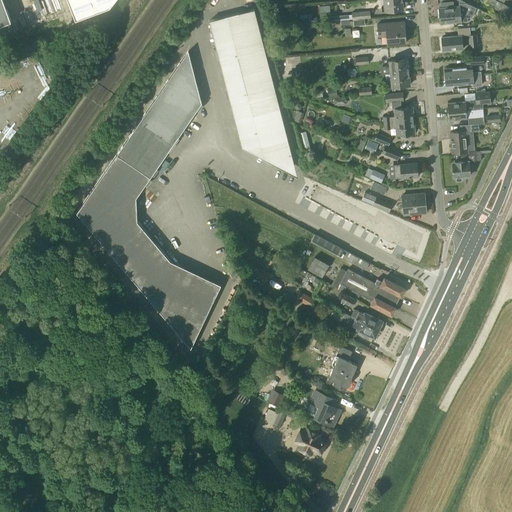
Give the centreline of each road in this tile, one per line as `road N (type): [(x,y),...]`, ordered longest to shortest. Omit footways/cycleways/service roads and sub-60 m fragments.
road 1 (residential): [(472,241),(441,222),(421,0)]
road 2 (unclassified): [(449,288),(294,210),(229,163)]
road 3 (primary): [(345,511),(449,288)]
road 4 (unclassified): [(229,163),(196,144),(159,198),(164,220),(209,262)]
road 5 (unclassified): [(229,163),(195,26)]
